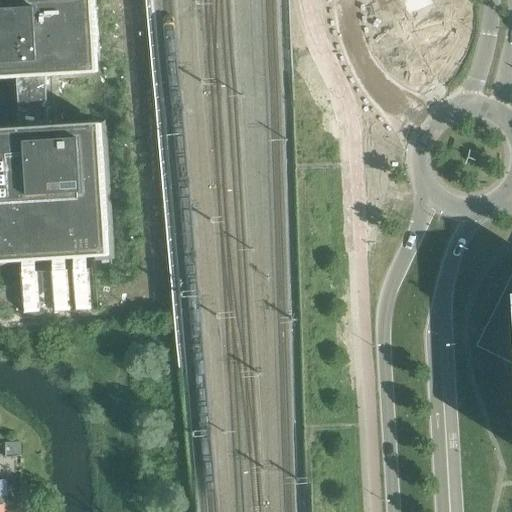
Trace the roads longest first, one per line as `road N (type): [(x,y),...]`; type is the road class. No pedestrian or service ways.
road 1 (secondary): [(430,193),(383,319),(391,511)]
road 2 (secondary): [(450,511),(439,321),(473,209)]
road 3 (secondary): [(345,0),(363,68),(423,127)]
